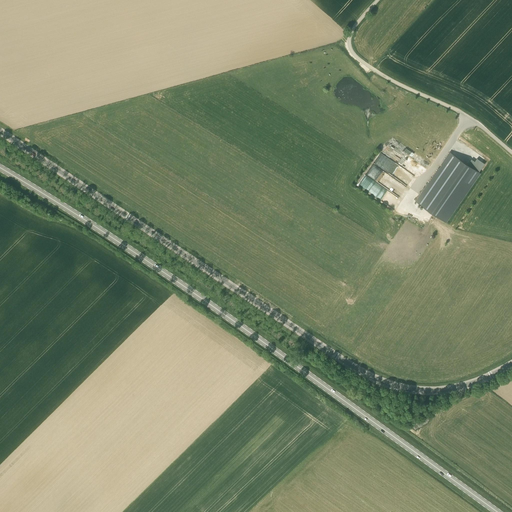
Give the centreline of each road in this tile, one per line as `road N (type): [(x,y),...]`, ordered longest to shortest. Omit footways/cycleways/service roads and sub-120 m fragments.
road 1 (primary): [(497,511),(179,279),(0,165)]
road 2 (tertiary): [(511,363),(471,384),(433,391),(387,384),(0,131)]
road 3 (unclassified): [(511,153),(466,116),(353,54),(349,35),(377,0)]
